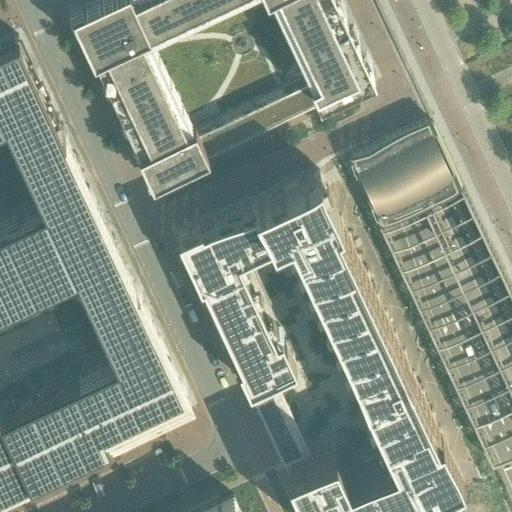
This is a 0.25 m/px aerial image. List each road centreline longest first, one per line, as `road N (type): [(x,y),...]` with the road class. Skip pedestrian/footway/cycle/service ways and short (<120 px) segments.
road 1 (unclassified): [(94,511),(233,445),(29,0)]
road 2 (secondary): [(313,0),(511,434)]
road 3 (secondary): [(511,338),(350,0)]
road 4 (motorway): [(420,0),(511,191)]
road 5 (unclassified): [(423,0),(511,189)]
